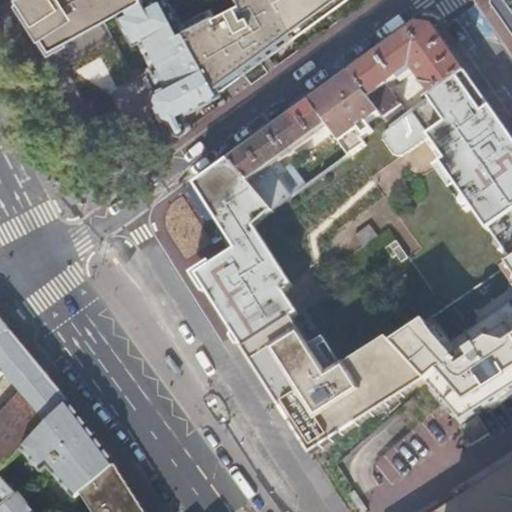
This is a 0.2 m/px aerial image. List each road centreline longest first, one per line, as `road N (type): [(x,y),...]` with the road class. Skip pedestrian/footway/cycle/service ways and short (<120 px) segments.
road 1 (residential): [(411,0),(121,211),(43,255)]
road 2 (primary): [(222,511),(55,292),(43,255)]
